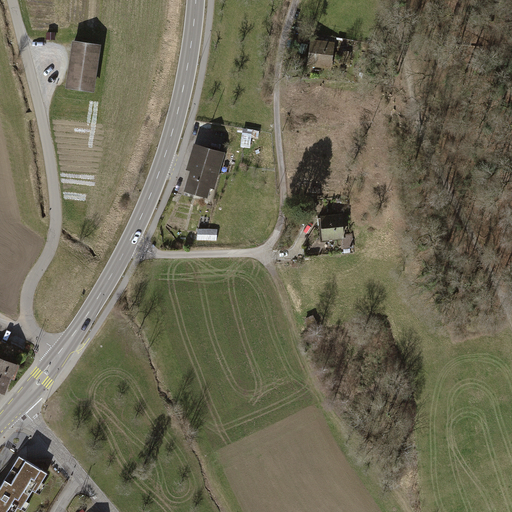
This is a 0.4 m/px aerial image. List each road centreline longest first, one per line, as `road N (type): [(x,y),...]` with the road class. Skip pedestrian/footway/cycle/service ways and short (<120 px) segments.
road 1 (track): [(409,0),(406,33),(422,115),(511,323)]
road 2 (unclassified): [(31,329),(33,277),(58,217),(11,0)]
road 3 (track): [(264,252),(283,211),(277,82),(296,0)]
road 4 (secondary): [(196,0),(173,130),(129,242)]
road 5 (residential): [(129,242),(165,255),(264,252)]
road 6 (secondary): [(129,242),(61,354)]
